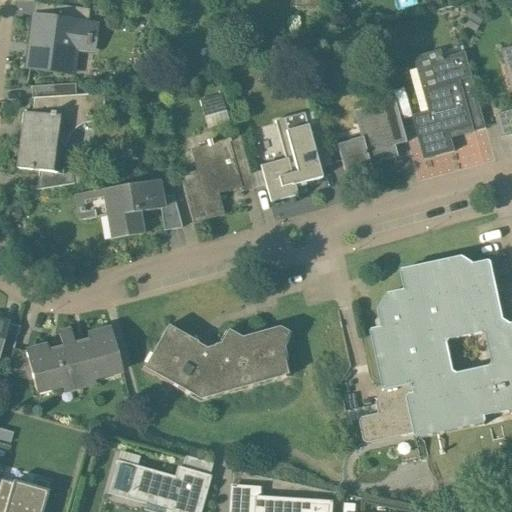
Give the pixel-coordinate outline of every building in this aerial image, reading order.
[(292,0),(293,9),(321,9),(320,0),(292,0)] [(88,10),(36,3),(34,20),(32,20),(29,45),(31,46),(28,70),(47,72),(48,66),(67,68),(70,44),(88,47),(89,36),(87,36),(89,25),(86,25),(88,10)] [(466,54),(434,63),(440,86),(472,77),(466,54)] [(511,66),(505,69),(511,93),(511,112),(495,117),(501,141),(511,137),(511,128),(511,127),(511,66)] [(440,86),(427,90),(434,115),(414,121),(425,161),(454,153),(449,134),(470,128),(472,134),(487,130),(472,77),(440,86)] [(74,85),(30,88),(31,100),(33,100),(75,98),(74,85)] [(75,98),(33,100),(31,115),(21,113),(14,169),(37,172),(60,175),(61,171),(64,148),(58,147),(60,140),(64,132),(71,125),(78,120),(86,117),(89,121),(94,122),(96,121),(98,120),(99,119),(101,117),(102,115),(102,113),(101,97),(103,97),(103,96),(75,98)] [(201,98),(205,126),(222,124),(218,96),(201,98)] [(395,102),(361,111),(368,137),(336,146),(346,182),(373,175),(370,165),(398,158),(395,147),(406,144),(395,102)] [(291,159),(259,167),(269,203),(296,196),(293,186),(320,179),(317,168),(329,165),(318,123),(284,133),(291,159)] [(239,137),(194,150),(201,176),(180,181),(192,225),(222,217),(216,194),(236,188),(238,194),(253,190),(239,137)] [(60,175),(37,172),(35,191),(72,185),(70,172),(61,171),(60,175)] [(157,183),(75,197),(78,215),(82,214),(83,220),(118,215),(122,239),(140,236),(136,214),(160,211),(161,210),(160,199),(157,183)] [(172,196),(160,199),(161,210),(160,211),(163,232),(181,229),(172,196)] [(511,325),(510,326),(503,321),(504,321),(492,265),(489,263),(474,267),(473,265),(465,260),(461,267),(456,268),(448,264),(444,271),(438,272),(431,267),(427,275),(421,276),(414,271),(410,279),(402,280),(404,292),(390,295),(378,312),(382,329),(372,331),(370,334),(382,388),(384,390),(375,404),(375,406),(377,414),(361,418),(358,422),(362,442),(366,445),(414,435),(415,439),(418,440),(484,425),(486,423),(486,418),(511,412),(511,325)] [(196,344),(167,328),(143,370),(199,401),(291,376),(287,362),(284,352),(283,349),(291,335),(279,329),(240,340),(227,332),(220,345),(213,347),(214,349),(205,351),(195,345),(196,344)] [(63,354),(49,357),(46,347),(25,353),(34,388),(48,384),(50,390),(75,383),(77,389),(94,384),(93,379),(106,376),(105,371),(120,367),(110,330),(87,336),(89,346),(75,350),(70,332),(58,335),(63,354)] [(313,359),(295,349),(284,352),(287,362),(293,360),(303,365),(316,414),(337,427),(348,424),(346,414),(339,415),(326,408),(313,359)] [(24,353),(13,350),(6,375),(17,378),(24,353)] [(375,406),(346,412),(346,414),(348,424),(358,422),(361,418),(377,414),(375,406)] [(201,478),(178,471),(175,482),(136,470),(127,498),(147,504),(149,497),(170,504),(170,506),(175,507),(173,511),(198,511),(207,484),(200,482),(201,478)] [(42,511),(48,492),(13,482),(4,511),(42,511)] [(331,511),(331,507),(259,502),(258,511),(331,511)]
